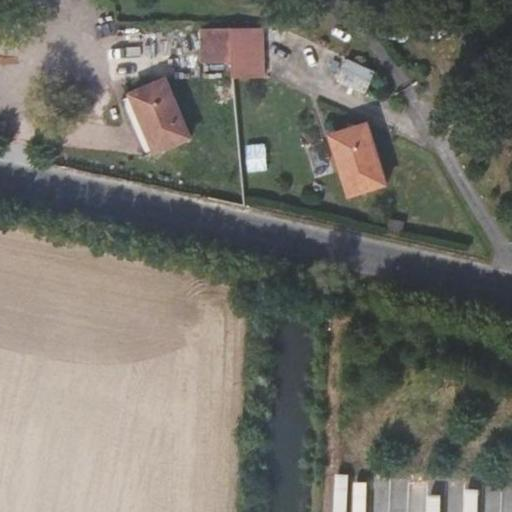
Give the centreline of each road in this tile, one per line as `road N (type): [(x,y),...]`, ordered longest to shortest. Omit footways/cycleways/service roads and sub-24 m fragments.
road 1 (residential): [(0,182),(511,295)]
road 2 (unknown): [(511,279),(391,54)]
